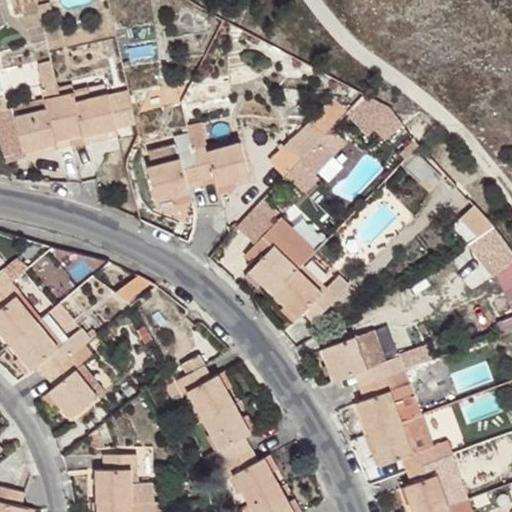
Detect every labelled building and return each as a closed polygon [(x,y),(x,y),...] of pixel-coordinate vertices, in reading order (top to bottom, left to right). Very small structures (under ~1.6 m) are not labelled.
[(29,8),(6,13),(11,31),(19,29),(17,21),(31,18),(29,8)] [(1,115),(0,115),(0,169),(4,181),(20,175),(18,170),(51,162),(50,154),(64,151),(53,105),(47,78),(33,82),(41,116),(8,124),(9,127),(4,127),(1,115)] [(53,105),(64,151),(78,147),(80,154),(113,145),(133,140),(124,105),(87,116),(84,105),(69,108),(67,102),(53,105)] [(386,123),(362,111),(350,123),(383,157),(401,141),(386,123)] [(283,163),(313,191),(334,169),(319,156),(344,129),(330,115),(283,163)] [(189,166),(204,162),(198,142),(184,145),(189,166)] [(51,162),(18,170),(20,175),(24,176),(115,152),(113,145),(80,154),(78,147),(64,151),(50,154),(51,162)] [(148,163),(152,183),(177,176),(175,170),(189,166),(184,145),(168,150),(170,157),(148,163)] [(204,162),(205,169),(238,160),(236,154),(204,162)] [(423,165),(415,157),(397,176),(402,180),(401,181),(425,204),(438,190),(418,171),(423,165)] [(177,176),(152,183),(144,185),(152,219),(170,214),(186,210),(184,204),(212,196),(214,202),(230,198),(247,193),(238,160),(205,169),(204,162),(189,166),(175,170),(177,176)] [(230,198),(214,202),(216,211),(232,207),(230,198)] [(188,219),(186,210),(170,214),(172,223),(188,219)] [(448,239),(464,257),(490,240),(471,219),(448,239)] [(251,263),(270,242),(253,225),(234,246),(251,263)] [(259,300),(271,311),(295,285),(310,268),(276,236),(270,242),(251,263),(241,274),(251,283),(246,288),(259,300)] [(17,273),(1,286),(9,297),(26,284),(17,273)] [(295,285),(271,311),(282,322),(295,334),(300,329),(310,338),(334,313),(323,303),(319,307),(307,297),(295,285)] [(0,304),(9,297),(1,286),(0,286),(0,304)] [(259,300),(246,288),(241,294),(254,306),(259,300)] [(323,303),(334,313),(345,301),(334,291),(323,303)] [(136,292),(115,310),(126,319),(150,300),(136,292)] [(312,293),(307,297),(319,307),(323,303),(312,293)] [(0,352),(6,360),(34,338),(13,313),(19,309),(9,297),(0,304),(0,352)] [(60,361),(59,360),(76,346),(55,321),(34,338),(55,365),(60,361)] [(295,334),(282,322),(277,327),(290,339),(295,334)] [(33,383),(40,392),(68,371),(60,361),(55,365),(34,338),(6,360),(17,374),(27,387),(33,383)] [(76,346),(59,360),(60,361),(68,371),(85,358),(96,349),(91,344),(86,348),(81,342),(76,346)] [(357,403),(390,391),(385,378),(396,374),(386,342),(318,365),(330,398),(353,389),(357,403)] [(68,371),(78,383),(94,370),(85,358),(68,371)] [(50,405),(45,409),(57,423),(66,436),(94,413),(73,387),(78,383),(68,371),(40,392),(50,405)] [(385,378),(390,391),(408,385),(403,371),(396,374),(385,378)] [(27,387),(17,374),(11,378),(22,392),(27,387)] [(238,506),(241,511),(263,511),(278,504),(270,490),(262,475),(256,479),(242,453),(248,450),(240,435),(225,406),(217,392),(210,395),(203,382),(173,399),(180,412),(186,409),(208,450),(217,466),(211,469),(219,482),(226,495),(231,492),(238,506)] [(390,408),(401,437),(424,429),(413,400),(408,385),(390,391),(395,406),(390,408)] [(217,392),(225,406),(232,402),(224,388),(217,392)] [(367,449),(401,437),(390,408),(395,406),(390,391),(357,403),(363,417),(356,420),(367,449)] [(57,423),(45,409),(41,412),(53,426),(57,423)] [(424,429),(401,437),(412,469),(433,462),(435,461),(424,429)] [(248,432),(240,435),(248,450),(255,446),(248,432)] [(438,475),(433,462),(412,469),(401,437),(367,449),(378,482),(401,474),(405,487),(438,475)] [(96,442),(86,450),(90,465),(103,464),(96,442)] [(217,466),(208,450),(203,453),(211,468),(211,469),(217,466)] [(450,456),(435,461),(433,462),(438,475),(450,471),(455,469),(450,456)] [(93,486),(93,511),(151,511),(151,499),(129,500),(129,489),(150,488),(149,462),(135,462),(135,469),(100,470),(101,486),(93,486)] [(207,489),(210,488),(219,482),(211,469),(211,468),(199,475),(207,489)] [(269,471),(262,475),(270,490),(277,487),(269,471)] [(450,471),(438,475),(443,489),(436,492),(443,511),(460,511),(451,487),(456,485),(450,471)] [(443,489),(438,475),(405,487),(411,501),(403,504),(406,511),(443,511),(436,492),(443,489)] [(217,500),(226,495),(219,482),(210,488),(217,500)] [(233,509),(238,506),(231,492),(226,495),(233,509)] [(0,511),(20,511),(22,508),(0,503),(0,511)]
